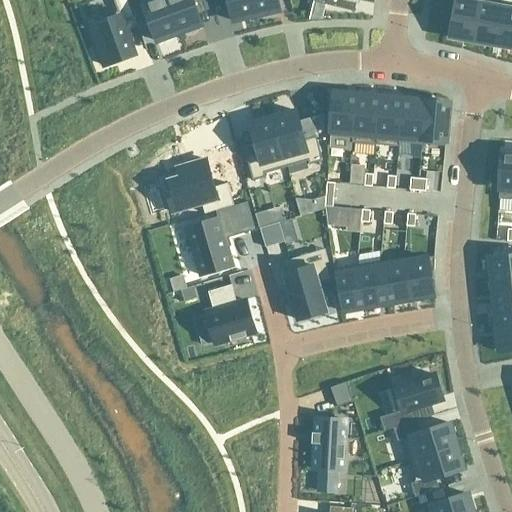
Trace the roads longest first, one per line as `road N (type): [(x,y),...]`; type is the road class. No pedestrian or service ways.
road 1 (residential): [(392,61),(296,67),(219,87),(131,125),(17,192)]
road 2 (residential): [(477,80),(458,309)]
road 3 (residential): [(458,309),(475,418),(505,511)]
road 4 (residential): [(458,309),(282,345)]
road 5 (residential): [(282,345),(283,511)]
